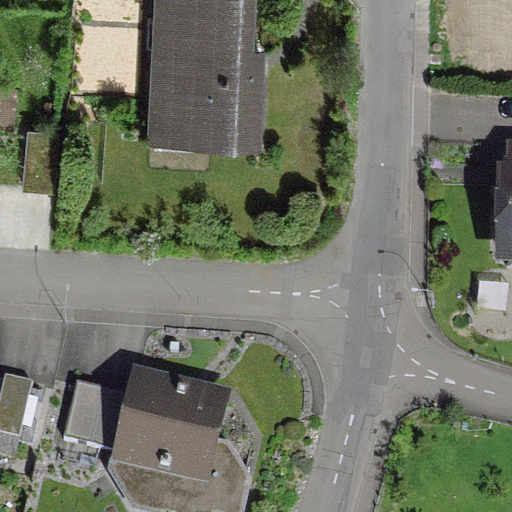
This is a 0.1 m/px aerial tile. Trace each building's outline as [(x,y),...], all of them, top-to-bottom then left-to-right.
[(195,125),(194,140),(249,143),(252,71),(240,70),(243,0),(156,0),(150,123),(195,125)] [(52,133),(23,130),(18,187),(46,190),(52,133)] [(504,182),(502,182),(501,263),(511,262),(511,152),(504,152),(504,182)] [(0,457),(9,460),(27,385),(0,378),(0,457)] [(58,441),(63,442),(114,454),(111,465),(168,479),(160,511),(233,511),(240,485),(219,452),(207,449),(218,403),(130,383),(127,399),(71,385),(58,441)]
